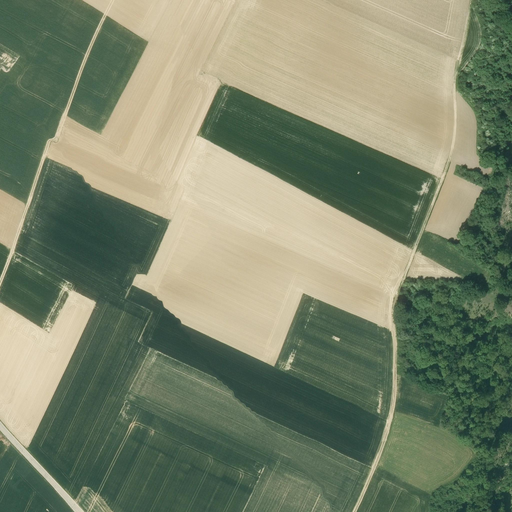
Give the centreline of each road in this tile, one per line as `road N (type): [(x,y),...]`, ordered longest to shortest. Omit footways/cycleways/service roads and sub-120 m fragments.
road 1 (track): [(106,0),(53,123),(0,284)]
road 2 (track): [(470,0),(457,62),(456,126),(402,271)]
road 3 (track): [(402,271),(395,393),(348,511)]
